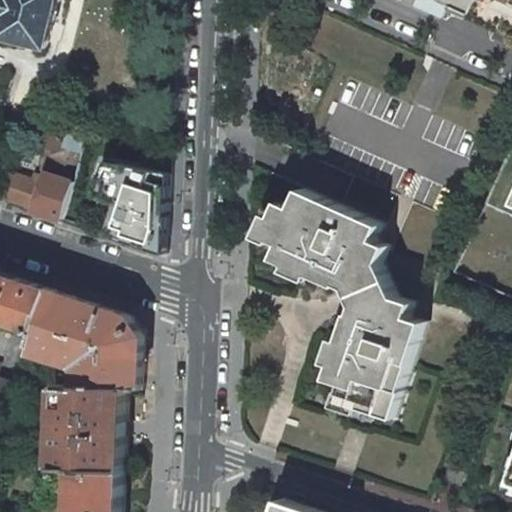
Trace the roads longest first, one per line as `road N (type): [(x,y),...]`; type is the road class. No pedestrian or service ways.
road 1 (residential): [(216,0),(203,303)]
road 2 (residential): [(0,235),(203,303)]
road 3 (residential): [(199,448),(394,511)]
road 4 (residential): [(511,60),(378,0)]
road 5 (residential): [(203,303),(199,448)]
